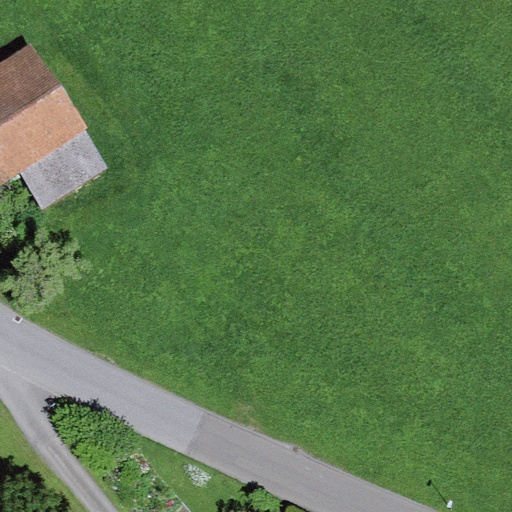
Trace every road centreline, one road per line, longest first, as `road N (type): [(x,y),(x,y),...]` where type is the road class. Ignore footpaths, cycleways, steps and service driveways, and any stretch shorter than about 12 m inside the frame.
road 1 (unclassified): [(377,511),(0,331)]
road 2 (residential): [(0,375),(107,511)]
